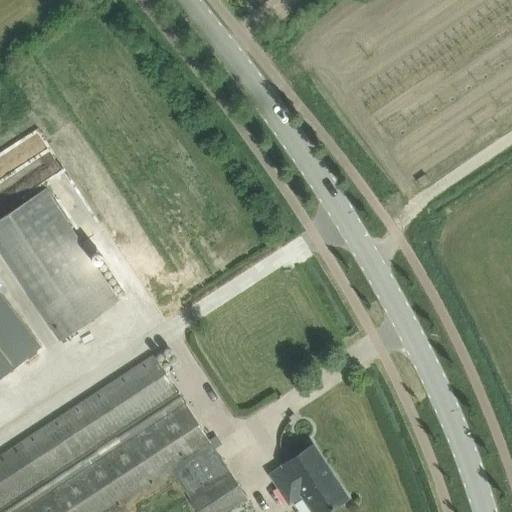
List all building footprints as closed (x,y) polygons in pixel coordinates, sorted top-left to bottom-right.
[(248,0),(256,9),(265,0),(248,0)] [(10,148),(17,164),(50,148),(42,133),(10,148)] [(45,189),(0,218),(0,247),(61,340),(119,302),(45,189)] [(0,293),(0,379),(42,347),(0,293)] [(0,511),(111,511),(148,488),(151,493),(161,486),(158,481),(173,471),(199,511),(225,511),(248,497),(154,355),(0,456),(0,511)] [(326,511),(348,498),(313,444),(268,473),(288,504),(303,495),(314,511),(326,511)]
